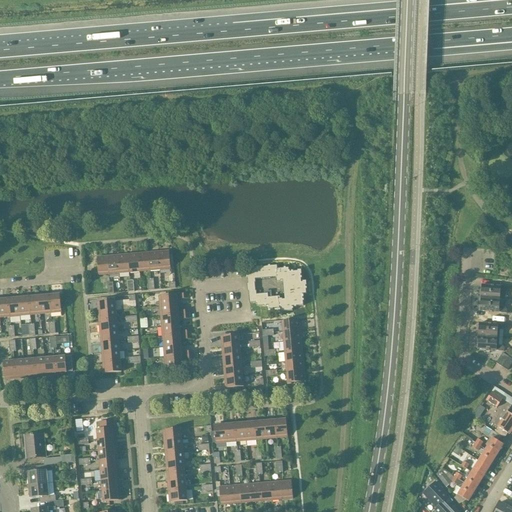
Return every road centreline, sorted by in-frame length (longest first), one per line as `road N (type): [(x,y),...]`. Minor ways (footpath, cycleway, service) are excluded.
road 1 (secondary): [(370,511),(388,407),(407,0)]
road 2 (motorway): [(511,7),(0,51)]
road 3 (motorway): [(0,77),(511,35)]
road 4 (residential): [(511,390),(468,363),(463,343),(469,288),(479,274),(496,272)]
road 5 (residential): [(137,393),(210,386),(204,322)]
road 6 (residential): [(137,393),(0,396)]
